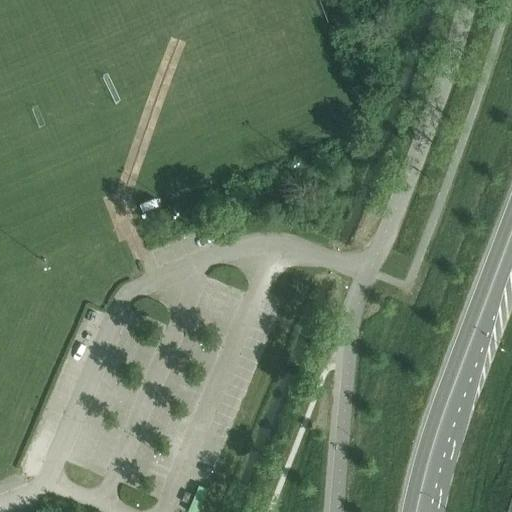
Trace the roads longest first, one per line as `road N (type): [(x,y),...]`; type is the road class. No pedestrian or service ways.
road 1 (unclassified): [(0,506),(31,492),(57,460),(128,293),(255,236),(371,270),(466,0)]
road 2 (secondary): [(511,212),(442,393),(408,511)]
road 3 (secondary): [(425,511),(458,394),(511,251)]
